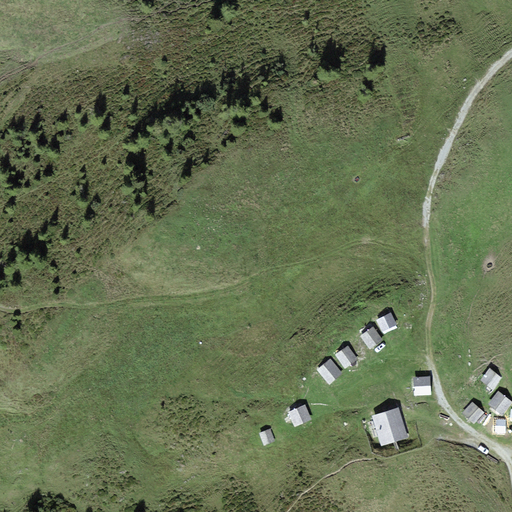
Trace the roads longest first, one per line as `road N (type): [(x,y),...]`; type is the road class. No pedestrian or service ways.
road 1 (track): [(0,308),(195,294),(383,235),(428,235)]
road 2 (track): [(511,52),(480,90),(433,185),(431,368),(443,405),(463,424)]
